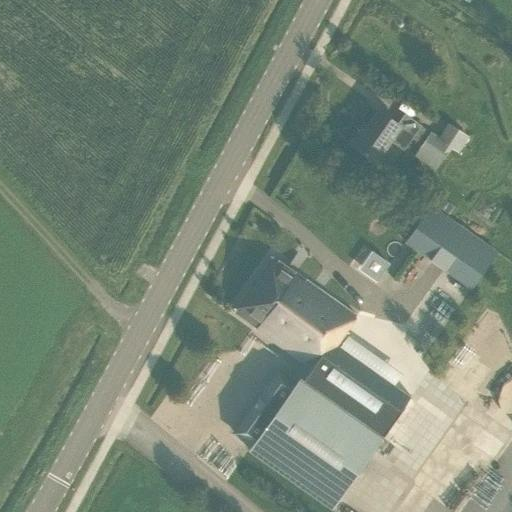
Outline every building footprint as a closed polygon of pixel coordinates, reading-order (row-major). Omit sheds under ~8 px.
[(430,132),(429,133),(420,128),(421,126),(405,115),(398,125),(379,111),(367,127),(365,125),(350,145),(376,163),(390,142),(404,151),(411,141),(420,147),(413,156),(435,171),(451,146),(430,132)] [(431,207),(406,243),(471,289),(497,253),(431,207)] [(363,246),(350,264),(378,283),(391,265),(363,246)] [(304,371),(289,360),(249,415),(338,477),(378,422),(316,379),(320,373),(383,417),(401,390),(352,356),(362,342),(347,331),(357,316),(273,257),(234,312),(308,365),(304,371)] [(475,387),(494,386),(492,341),(473,342),(475,387)]
